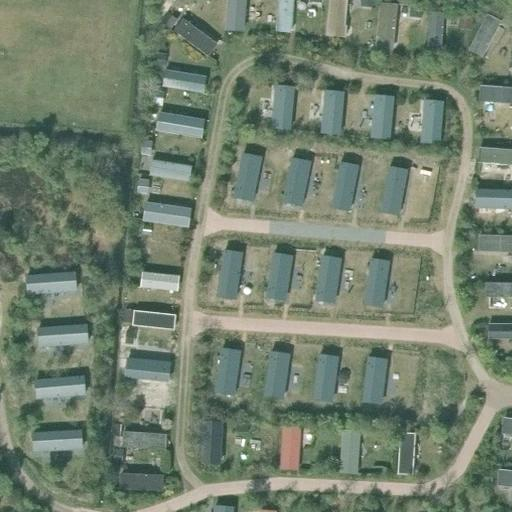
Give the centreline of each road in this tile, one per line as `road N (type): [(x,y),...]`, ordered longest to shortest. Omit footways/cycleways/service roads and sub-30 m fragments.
road 1 (track): [(206,494),(187,478),(178,453),(191,277),(222,90),(250,59),(281,57),(425,85),(461,104),(466,151),(447,262),(461,340)]
road 2 (track): [(502,394),(441,485),(217,492),(160,511)]
road 3 (track): [(461,340),(188,320)]
road 4 (track): [(448,244),(201,220)]
road 5 (track): [(64,511),(27,487),(2,437),(0,411)]
